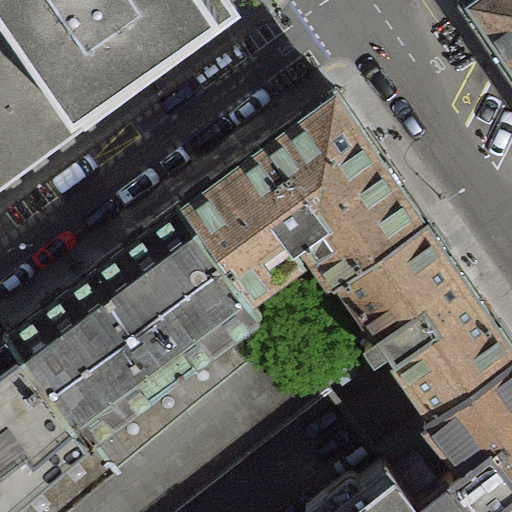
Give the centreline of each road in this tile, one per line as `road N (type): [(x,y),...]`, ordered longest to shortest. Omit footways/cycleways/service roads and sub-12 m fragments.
road 1 (residential): [(0,263),(349,0)]
road 2 (residential): [(511,200),(371,0)]
